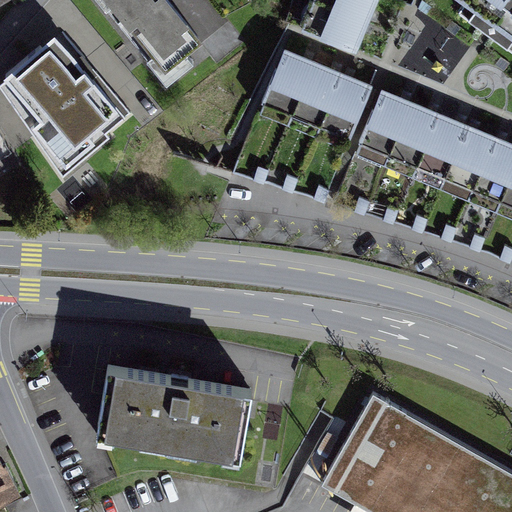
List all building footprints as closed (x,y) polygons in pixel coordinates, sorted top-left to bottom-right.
[(147,66),(167,90),(194,66),(188,58),(204,47),(165,0),(94,0),(106,15),(108,13),(148,64),(147,66)] [(380,0),(314,0),(301,34),(357,57),(380,0)] [(511,0),(449,0),(461,9),(455,16),(511,57),(511,0)] [(107,134),(130,114),(63,33),(0,87),(63,178),(110,138),(107,134)] [(372,86),(286,52),(259,115),(348,151),(372,86)] [(511,145),(382,91),(355,154),(511,220),(511,145)] [(253,390),(109,365),(98,434),(242,459),(253,390)] [(511,511),(511,466),(373,387),(321,479),(354,498),(378,511),(511,511)] [(0,497),(21,487),(0,445),(0,497)] [(378,511),(354,498),(345,511),(378,511)]
